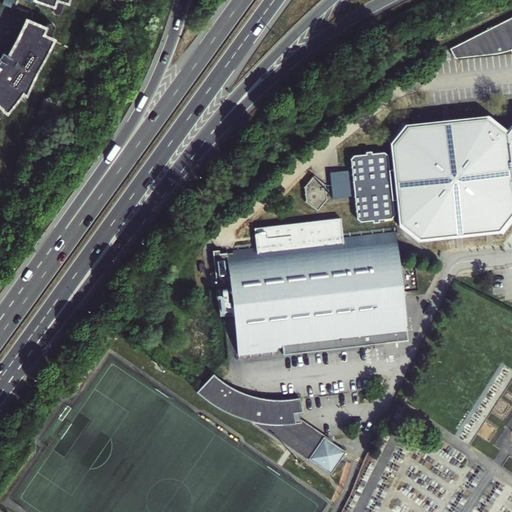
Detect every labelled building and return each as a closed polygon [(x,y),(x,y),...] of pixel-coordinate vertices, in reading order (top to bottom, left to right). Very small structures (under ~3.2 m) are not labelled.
[(60,11),(63,0),(55,0),(54,4),(52,9),(52,11),(53,13),(55,14),(57,14),(59,13),(60,11)] [(511,18),(464,43),(465,53),(503,49),(505,49),(506,49),(507,48),(508,48),(509,48),(510,48),(511,47),(511,18)] [(0,107),(5,112),(21,92),(25,95),(36,73),(35,72),(53,39),(49,37),(40,34),(41,31),(43,32),(44,28),(26,20),(19,35),(13,46),(7,56),(1,52),(0,54),(0,107)] [(46,25),(44,28),(43,32),(41,31),(40,34),(49,37),(52,31),(54,26),(53,24),(52,23),(51,22),(48,22),(47,23),(46,25)] [(355,153),(352,157),(358,215),(362,219),(391,216),(394,211),(393,197),(404,196),(406,219),(421,232),(496,224),(509,209),(509,197),(511,196),(511,141),(503,142),(502,132),(488,120),(410,128),(398,143),(400,166),(389,167),(388,153),(383,150),(355,153)] [(350,168),(330,170),(333,196),(353,195),(350,168)] [(314,174),(305,185),(307,201),(318,209),(328,197),(326,182),(314,174)] [(234,314),(239,356),(279,351),(278,348),(283,347),(283,351),(409,336),(405,310),(396,230),(233,250),(234,254),(229,254),(229,251),(227,251),(227,252),(222,253),(215,262),(221,316),(234,314)] [(225,382),(214,374),(196,392),(202,398),(209,404),(217,409),(225,413),(238,418),(250,421),(261,425),(261,427),(297,451),(299,448),(311,456),(309,460),(331,475),(346,453),(324,438),(323,439),(300,424),(294,425),(293,414),(302,413),(300,399),(290,400),(279,400),(265,399),(255,396),(243,392),(233,387),(225,382)]
